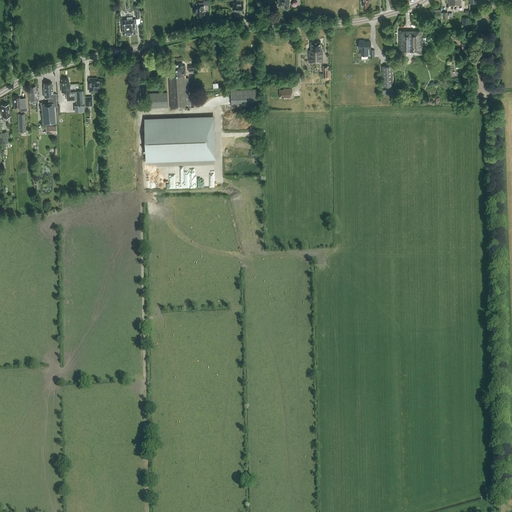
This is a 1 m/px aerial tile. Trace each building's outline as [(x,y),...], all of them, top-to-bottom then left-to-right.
[(234,11),(243,10),(243,3),(241,3),(240,0),(236,0),(236,3),(232,3),(233,9),(234,9),(234,11)] [(196,3),(196,7),(197,15),(204,14),(203,9),(204,9),(204,2),(196,3)] [(134,19),(122,20),(123,34),(136,33),(134,19)] [(421,54),(421,31),(399,31),(399,54),(421,54)] [(358,41),(358,48),(361,48),(361,55),(368,55),(368,48),(371,48),(371,41),(365,41),(363,41),(363,40),(359,40),(359,41),(358,41)] [(321,51),(321,41),(311,41),(311,50),(309,50),(309,51),(308,51),(309,61),(322,61),(322,51),(321,51)] [(170,108),(198,106),(198,97),(189,97),(188,78),(186,78),(185,65),(183,65),(183,63),(171,63),(172,75),(169,76),(170,108)] [(382,66),(383,87),(393,86),(392,66),(382,66)] [(61,83),(61,89),(61,92),(66,92),(67,101),(76,100),(76,105),(84,104),(83,91),(75,91),(76,96),(70,96),(69,91),(70,91),(69,82),(68,82),(68,78),(61,79),(62,83),(61,83)] [(89,78),(90,91),(97,91),(97,88),(101,88),(101,79),(97,79),(97,78),(89,78)] [(52,82),(44,83),(44,87),(44,97),(51,96),(52,102),(41,103),(43,123),(55,122),(54,106),(57,106),(56,93),(53,94),(52,86),(52,82)] [(29,92),(30,100),(30,102),(38,101),(38,90),(36,90),(36,86),(30,86),(31,92),(29,92)] [(256,88),(231,89),(232,107),(257,106),(256,88)] [(280,91),(280,98),(284,98),(284,96),(292,96),(292,89),(284,89),(284,91),(280,91)] [(168,107),(167,92),(149,93),(150,107),(168,107)] [(26,107),(25,98),(19,98),(19,96),(13,96),(15,108),(20,107),(21,111),(26,111),(26,107)] [(3,119),(4,119),(5,120),(6,120),(7,120),(8,120),(8,119),(9,119),(10,119),(9,112),(10,112),(10,108),(8,108),(8,104),(2,104),(2,109),(1,109),(1,112),(3,112),(3,119)] [(25,132),(25,114),(17,114),(18,132),(25,132)] [(145,120),(146,159),(213,157),(211,118),(145,120)]
